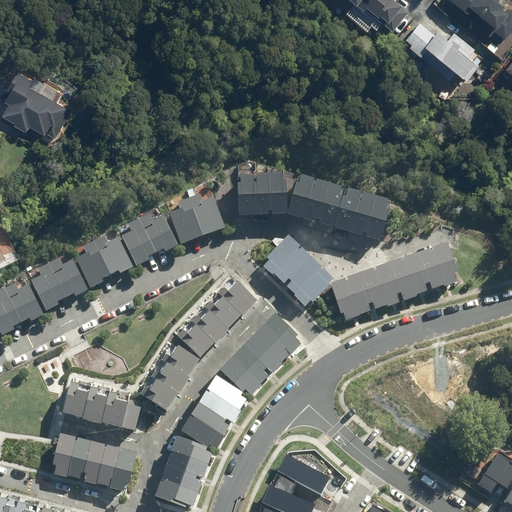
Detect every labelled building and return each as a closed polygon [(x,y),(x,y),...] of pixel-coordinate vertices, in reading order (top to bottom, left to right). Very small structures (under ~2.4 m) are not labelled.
[(347,0),(353,5),(354,4),(362,11),(362,10),(375,21),(376,19),(391,32),(408,12),(393,0),(347,0)] [(449,0),(461,10),(460,12),(474,25),(487,36),(488,35),(499,45),(504,39),(503,38),(511,28),(511,13),(497,1),(497,0),(449,0)] [(408,48),(447,80),(453,73),(463,81),(476,66),(466,58),(473,49),(453,33),(446,41),(435,32),(433,35),(419,23),(404,40),(410,45),(408,48)] [(511,58),(503,69),(511,76),(511,58)] [(6,90),(10,92),(4,103),(8,105),(0,119),(0,120),(24,135),(29,127),(43,136),(49,126),(53,128),(64,110),(28,88),(31,83),(16,74),(6,90)] [(266,181),(250,182),(250,216),(267,216),(266,181)] [(283,181),(266,181),(267,216),(284,216),(283,181)] [(250,182),(235,182),(235,217),(250,216),(250,182)] [(311,188),(296,184),(288,215),(303,219),(311,188)] [(317,223),(326,192),(311,188),(303,219),(317,223)] [(331,227),(340,197),(326,192),(317,223),(331,227)] [(335,228),(349,232),(358,202),(343,197),(335,228)] [(223,231),(211,200),(188,209),(199,239),(223,231)] [(349,232),(363,236),(372,205),(358,202),(349,232)] [(363,236),(378,240),(386,210),(372,205),(363,236)] [(199,239),(188,209),(166,217),(178,248),(199,239)] [(175,249),(160,221),(141,231),(155,259),(175,249)] [(155,259),(141,231),(120,241),(135,269),(155,259)] [(299,251),(288,240),(275,254),(264,265),(275,276),(299,251)] [(131,270),(117,243),(95,254),(109,281),(131,270)] [(446,248),(431,253),(442,286),(457,281),(446,248)] [(311,262),(299,251),(275,276),(287,287),(311,262)] [(424,255),(418,257),(429,290),(442,286),(431,253),(424,255)] [(109,281),(95,254),(74,264),(88,292),(109,281)] [(418,257),(404,262),(414,295),(429,290),(418,257)] [(322,272),(311,262),(287,287),(298,297),(322,272)] [(397,264),(390,266),(401,299),(414,295),(404,262),(397,264)] [(85,294),(70,266),(49,277),(63,305),(85,294)] [(383,269),(376,271),(387,304),(401,299),(390,266),(383,269)] [(376,271),(359,277),(371,309),(387,304),(376,271)] [(332,282),(322,272),(298,297),(309,307),(332,282)] [(63,305),(49,277),(28,286),(43,315),(63,305)] [(352,280),(344,282),(357,315),(371,309),(359,277),(352,280)] [(253,302),(228,280),(215,294),(240,317),(253,302)] [(344,282),(331,288),(344,320),(357,315),(344,282)] [(40,319),(25,291),(4,301),(18,329),(40,319)] [(240,317),(215,294),(202,309),(226,331),(240,317)] [(0,337),(18,329),(4,301),(0,303),(0,337)] [(226,331),(202,309),(188,323),(213,346),(226,331)] [(301,344),(272,317),(261,328),(290,356),(301,344)] [(213,346),(188,323),(175,337),(200,360),(213,346)] [(290,356),(261,328),(250,340),(280,368),(290,356)] [(280,368),(250,340),(240,350),(269,378),(280,368)] [(197,364),(170,346),(160,363),(186,380),(197,364)] [(269,378),(240,350),(230,361),(258,389),(269,378)] [(258,389),(229,361),(217,374),(246,401),(258,389)] [(186,380),(160,363),(150,381),(175,398),(187,381),(186,380)] [(246,401),(213,380),(204,394),(237,415),(246,401)] [(175,398),(150,381),(139,398),(153,408),(163,414),(164,415),(175,398)] [(79,422),(87,391),(67,386),(59,416),(79,422)] [(98,427),(106,396),(87,391),(79,422),(79,424),(98,428),(98,427)] [(237,415),(204,394),(195,407),(230,427),(237,415)] [(124,407),(126,401),(106,396),(98,427),(118,432),(119,430),(124,407)] [(139,411),(124,407),(119,430),(133,433),(139,411)] [(230,427),(195,407),(187,420),(221,441),(230,427)] [(221,441),(187,420),(179,434),(213,455),(221,441)] [(64,480),(72,442),(56,438),(49,469),(53,470),(52,477),(64,480)] [(210,455),(174,441),(169,455),(205,468),(210,455)] [(79,484),(89,446),(72,442),(64,480),(79,484)] [(94,488),(104,449),(89,446),(79,484),(94,488)] [(107,491),(118,453),(104,449),(94,488),(107,491)] [(511,461),(511,458),(498,450),(477,484),(491,492),(498,482),(507,488),(511,479),(511,463),(511,461)] [(126,488),(135,457),(118,453),(107,491),(121,495),(123,487),(126,488)] [(330,477),(286,454),(277,471),(321,495),(330,477)] [(205,468),(169,455),(163,470),(200,483),(205,468)] [(200,483),(163,470),(158,485),(195,497),(200,483)] [(312,511),(316,504),(270,484),(262,502),(284,511),(312,511)] [(195,497),(158,485),(153,499),(191,511),(195,497)] [(17,511),(21,501),(23,494),(2,489),(0,498),(0,511),(17,511)] [(39,511),(43,500),(23,494),(17,511),(39,511)] [(62,511),(65,505),(44,500),(41,511),(62,511)]
